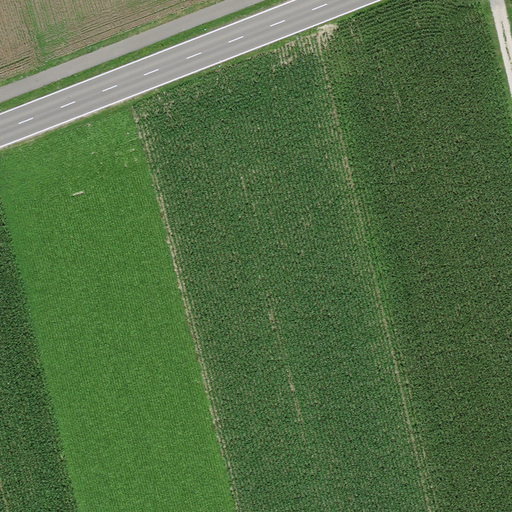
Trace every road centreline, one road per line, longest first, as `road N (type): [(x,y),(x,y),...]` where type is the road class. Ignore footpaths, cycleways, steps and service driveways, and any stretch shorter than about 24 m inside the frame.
road 1 (primary): [(0,130),(338,0)]
road 2 (track): [(0,92),(240,0)]
